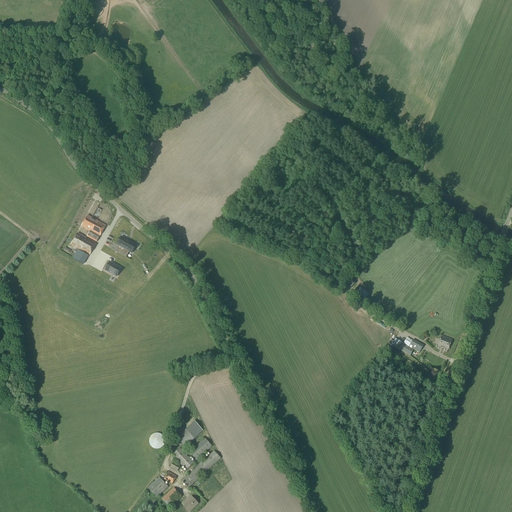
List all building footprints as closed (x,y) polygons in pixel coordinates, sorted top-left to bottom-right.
[(97,221),(87,216),(81,227),(88,231),(91,232),(100,237),(106,226),(97,221)] [(91,232),(88,231),(85,238),(77,234),(71,245),(90,255),(100,237),(91,232)] [(117,246),(115,250),(127,257),(129,252),(132,253),(136,245),(121,237),(117,245),(117,246)] [(78,302),(95,267),(81,260),(64,295),(78,302)] [(119,267),(108,261),(104,268),(115,275),(119,267)] [(347,292),(355,284),(353,281),(349,277),(340,285),(347,292)] [(361,287),(357,292),(366,299),(370,293),(361,287)] [(366,330),(373,341),(376,338),(369,328),(366,330)] [(438,346),(443,348),(448,350),(452,340),(441,336),(438,346)] [(395,339),(393,343),(391,346),(398,350),(410,356),(411,354),(414,350),(419,353),(423,346),(413,340),(413,341),(407,338),(406,337),(402,343),(402,342),(395,339)] [(185,447),(194,439),(203,431),(195,422),(186,430),(177,438),(178,439),(176,441),(179,445),(182,443),(185,447)] [(157,449),(158,449),(159,449),(160,449),(161,448),(162,448),(163,447),(164,446),(164,445),(165,444),(165,443),(165,442),(165,441),(165,440),(165,439),(164,438),(164,437),(163,436),(162,435),(161,435),(160,434),(159,434),(158,434),(157,434),(156,434),(155,434),(154,434),(153,435),(152,435),(151,436),(151,437),(150,437),(150,438),(150,439),(149,439),(149,440),(149,441),(149,442),(149,443),(150,444),(150,445),(151,446),(151,447),(152,448),(153,448),(154,449),(155,449),(156,449),(157,449)] [(197,461),(212,447),(205,439),(189,453),(197,461)] [(187,470),(194,463),(180,448),(173,455),(179,461),(176,464),(173,462),(170,468),(177,472),(180,466),(182,465),(187,470)] [(189,488),(221,458),(223,456),(217,449),(214,451),(182,481),(189,488)] [(172,484),(177,477),(168,472),(164,479),(172,484)] [(157,498),(168,487),(159,477),(147,488),(157,498)] [(172,511),(177,506),(175,504),(174,503),(182,496),(174,488),(162,500),(172,511)] [(189,511),(198,504),(192,498),(187,503),(186,502),(183,505),(188,511),(189,511)]
